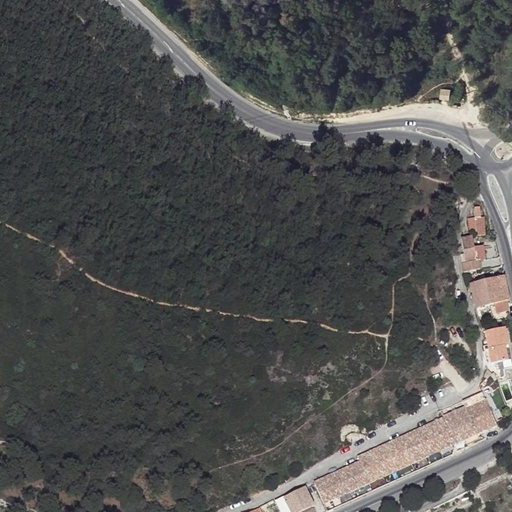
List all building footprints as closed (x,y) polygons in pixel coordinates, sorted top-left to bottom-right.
[(442,89),(441,97),(451,99),(452,90),(442,89)] [(476,220),(476,219),(468,220),(470,234),(477,233),(477,237),(486,236),(484,219),(480,219),(476,220)] [(461,257),(464,274),(481,271),(480,262),(485,261),(483,248),(474,250),(472,237),(462,239),(464,255),(461,256),(461,257)] [(476,310),(479,309),(490,307),(495,305),(497,315),(495,315),(497,323),(511,319),(510,315),(508,303),(509,302),(504,278),(470,285),(476,310)] [(505,330),(486,334),(492,365),(511,362),(505,330)] [(488,392),(483,394),(492,417),(497,415),(488,392)] [(485,432),(496,427),(492,417),(483,394),(463,403),(466,409),(444,419),(449,431),(454,442),(455,445),(457,444),(485,432)] [(437,428),(431,430),(441,452),(448,448),(447,445),(454,442),(449,431),(444,419),(435,423),(437,428)] [(423,428),(414,433),(425,455),(432,452),(433,455),(441,452),(431,430),(425,433),(423,428)] [(414,433),(406,437),(408,441),(402,444),(412,465),(420,462),(418,458),(425,455),(414,433)] [(394,442),(385,446),(396,469),(403,466),(404,469),(412,465),(402,444),(396,446),(394,442)] [(385,446),(376,450),(379,455),(373,458),(383,479),(391,476),(389,472),(396,469),(385,446)] [(365,456),(356,460),(369,486),(383,479),(373,458),(367,461),(365,456)] [(352,473),(346,476),(354,493),(369,486),(358,464),(350,469),(352,473)] [(338,474),(330,478),(340,499),(354,493),(346,476),(340,478),(338,474)] [(323,487),(317,489),(325,506),(340,499),(330,478),(321,482),(323,487)] [(306,488),(277,502),(281,511),(304,511),(315,507),(306,488)] [(0,499),(0,511),(22,511),(24,510),(0,499)]
